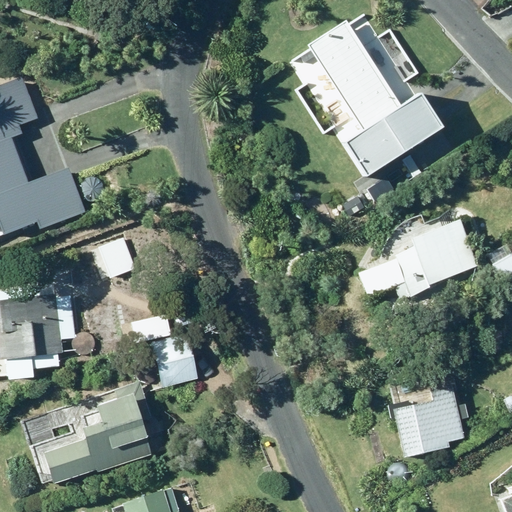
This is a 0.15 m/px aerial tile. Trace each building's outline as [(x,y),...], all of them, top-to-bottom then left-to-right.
[(306,46),(362,133),(344,145),(365,178),(440,130),(419,96),(399,108),(344,23),(306,46)] [(42,229),(80,215),(64,174),(22,190),(10,160),(13,153),(15,147),(16,140),(15,132),(13,126),(33,119),(19,81),(0,88),(0,237),(39,223),(42,229)] [(381,218),(361,190),(341,203),(361,231),(381,218)] [(409,294),(477,267),(459,222),(412,241),(416,251),(354,275),(364,298),(405,282),(409,294)] [(511,254),(489,268),(498,283),(511,274),(511,254)] [(57,289),(57,287),(0,290),(0,369),(6,371),(6,374),(31,372),(29,355),(60,354),(60,345),(60,337),(59,330),(74,328),(70,288),(57,289)] [(196,382),(187,334),(167,338),(162,315),(129,321),(133,345),(151,342),(160,389),(196,382)] [(97,474),(151,456),(140,423),(151,419),(139,381),(112,390),(115,401),(93,409),(99,425),(80,431),(83,442),(42,456),(52,485),(95,471),(97,474)] [(403,459),(448,448),(447,442),(462,439),(458,420),(466,418),(463,405),(455,408),(450,386),(429,391),(432,403),(408,408),(407,403),(387,408),(390,420),(394,420),(403,459)] [(272,422),(239,395),(227,410),(260,437),(272,422)] [(509,414),(511,412),(511,396),(502,402),(509,414)] [(177,511),(171,491),(120,508),(121,511),(177,511)] [(511,511),(511,497),(500,502),(503,511),(511,511)]
